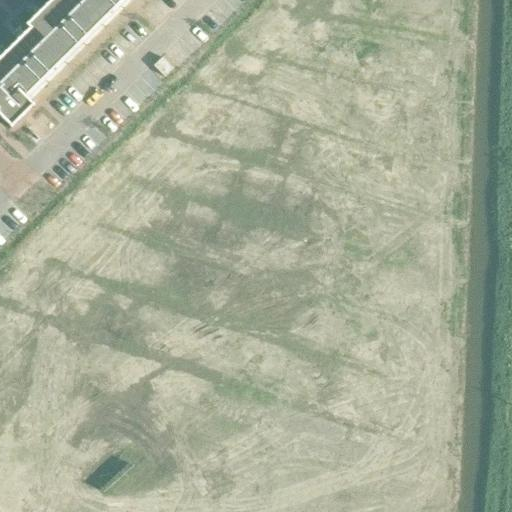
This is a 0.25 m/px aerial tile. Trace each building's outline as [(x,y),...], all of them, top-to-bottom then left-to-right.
[(0,118),(9,127),(9,128),(11,129),(12,128),(12,127),(32,108),(34,107),(32,105),(23,97),(121,0),(52,0),(51,1),(46,6),(44,7),(45,8),(40,13),(32,20),(28,25),(27,24),(25,26),(29,30),(24,35),(17,42),(12,47),(12,46),(10,48),(11,48),(6,53),(0,58),(0,118)] [(359,0),(270,0),(258,12),(353,108),(411,51),(359,0)] [(206,65),(74,195),(191,318),(327,190),(206,65)] [(439,152),(346,248),(433,334),(439,152)] [(24,240),(0,264),(0,290),(81,374),(118,338),(24,240)] [(299,292),(232,360),(382,511),(413,511),(426,510),(430,423),(299,292)] [(0,391),(0,456),(33,425),(0,391)] [(292,511),(186,405),(78,510),(106,511),(292,511)]
